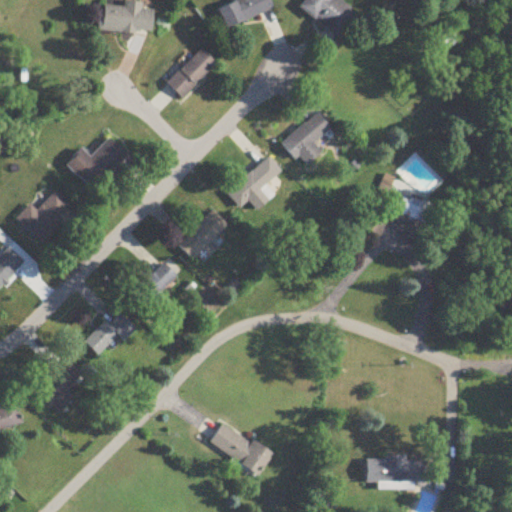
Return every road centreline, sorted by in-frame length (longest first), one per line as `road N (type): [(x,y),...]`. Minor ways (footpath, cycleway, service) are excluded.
road 1 (residential): [(46,511),(209,347),(238,329),(315,316),(454,366),(511,363)]
road 2 (residential): [(280,66),(0,350)]
road 3 (residential): [(409,346),(422,293),(417,271),(396,248),(376,247),(315,316)]
road 4 (residential): [(119,88),(189,159),(223,251)]
